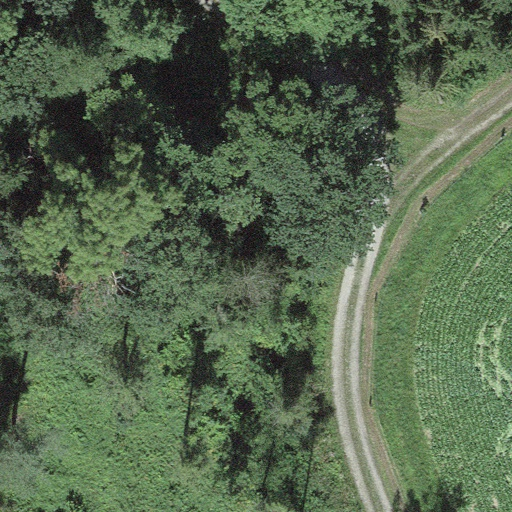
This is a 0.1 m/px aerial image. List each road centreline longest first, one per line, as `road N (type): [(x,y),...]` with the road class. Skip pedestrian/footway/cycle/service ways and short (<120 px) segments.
road 1 (track): [(403,511),(358,399),(362,297),(391,193),(369,111),(303,44),(212,0)]
road 2 (track): [(391,193),(511,86)]
